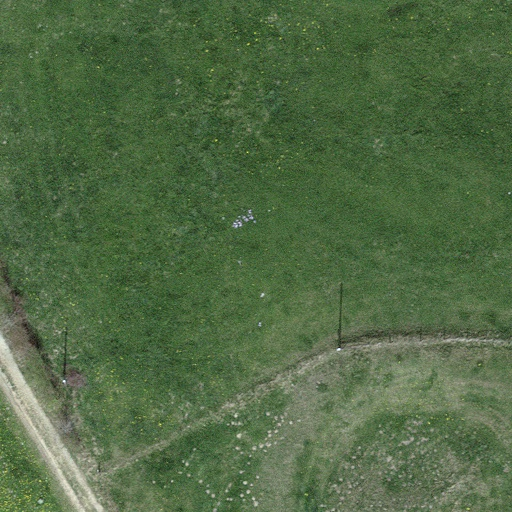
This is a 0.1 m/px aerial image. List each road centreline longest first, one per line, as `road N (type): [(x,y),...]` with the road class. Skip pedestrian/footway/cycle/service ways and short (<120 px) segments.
road 1 (track): [(303,511),(305,478),(330,419),(366,393),(435,385),(511,399)]
road 2 (track): [(89,511),(0,352)]
